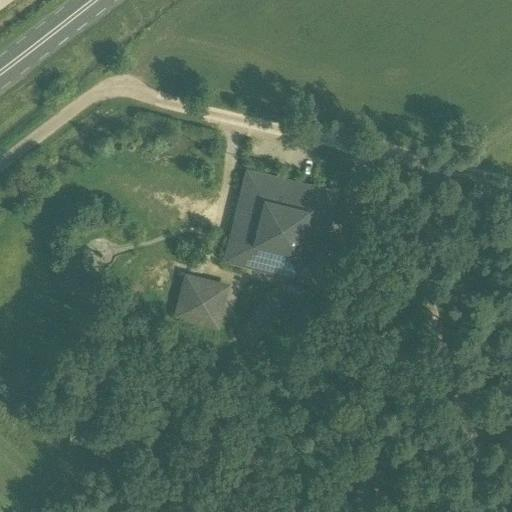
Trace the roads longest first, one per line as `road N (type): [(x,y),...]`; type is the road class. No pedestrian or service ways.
road 1 (unclassified): [(511,184),(107,88),(0,165)]
road 2 (track): [(472,436),(391,219),(346,145)]
